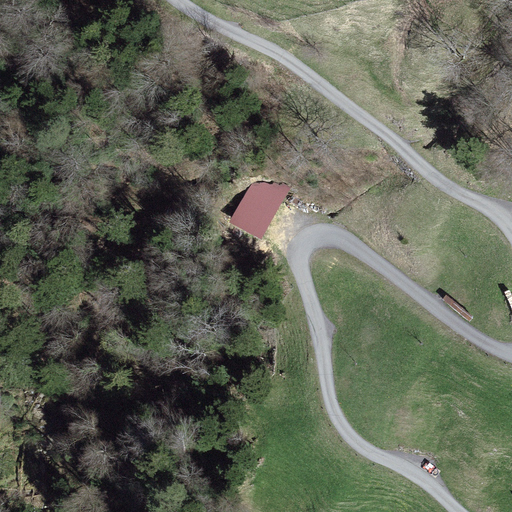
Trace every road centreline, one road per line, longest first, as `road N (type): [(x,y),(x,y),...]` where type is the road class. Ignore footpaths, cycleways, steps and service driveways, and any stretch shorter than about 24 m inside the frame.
road 1 (unclassified): [(460,511),(339,424),(298,255),(310,237),(331,234),(446,317),(511,353)]
road 2 (unclassified): [(195,0),(266,38),(511,233)]
